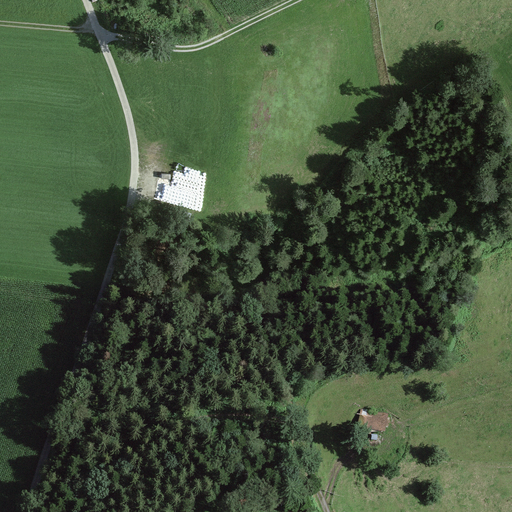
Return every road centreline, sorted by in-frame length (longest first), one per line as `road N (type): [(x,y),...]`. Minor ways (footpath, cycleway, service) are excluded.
road 1 (unclassified): [(28,511),(136,187),(126,103),(87,0)]
road 2 (track): [(328,511),(292,417),(313,386),(341,373),(445,370),(491,354)]
road 3 (track): [(0,24),(99,32),(185,51),(308,0)]
road 4 (track): [(292,417),(210,417),(159,431),(68,511)]
